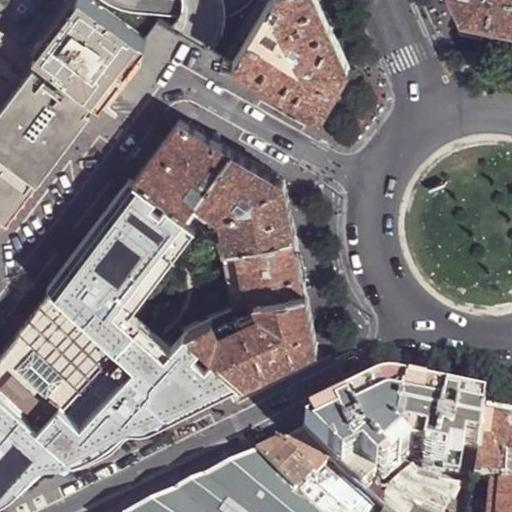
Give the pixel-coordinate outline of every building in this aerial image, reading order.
[(0,0),(0,27),(99,101),(104,105),(129,73),(151,44),(147,42),(91,0),(0,0)] [(318,0),(269,0),(234,62),(298,100),(321,115),(349,67),(341,48),(318,0)] [(511,24),(511,0),(455,0),(462,15),(464,15),(482,19),(491,20),(511,24)] [(487,40),(491,20),(482,19),(464,15),(460,35),(487,40)] [(99,101),(0,27),(0,208),(9,216),(14,219),(29,201),(90,122),(96,114),(92,111),(99,101)] [(179,120),(136,178),(184,213),(187,209),(232,151),(222,145),(179,120)] [(241,156),(232,151),(187,209),(210,233),(224,250),(241,245),(295,235),(284,181),(241,156)] [(184,213),(136,178),(89,239),(52,288),(133,363),(80,421),(62,404),(40,428),(0,390),(0,501),(5,499),(10,493),(14,488),(19,483),(23,480),(27,477),(35,472),(40,469),(45,467),(51,464),(57,463),(64,461),(68,460),(73,460),(79,460),(86,460),(115,446),(118,443),(121,440),(125,436),(128,435),(131,433),(135,431),(139,430),(142,430),(145,429),(151,428),(243,383),(187,330),(166,351),(124,315),(195,222),(184,213)] [(0,228),(9,216),(0,208),(0,228)] [(241,245),(224,250),(236,308),(248,303),(306,292),(300,260),(295,235),(241,245)] [(1,354),(0,355),(0,390),(40,428),(62,404),(80,421),(133,363),(52,288),(18,332),(19,333),(2,354),(1,354)] [(317,346),(306,292),(248,303),(236,308),(187,330),(243,383),(274,368),(317,346)] [(320,429),(306,436),(331,464),(346,479),(360,492),(375,478),(381,483),(408,460),(421,462),(420,471),(459,477),(463,453),(478,455),(483,418),(457,412),(404,401),(392,401),(378,400),(350,414),(320,429)] [(511,424),(483,418),(478,455),(474,483),(490,485),(511,487),(511,424)] [(290,443),(279,449),(312,480),(313,481),(331,464),(306,436),(290,443)] [(266,455),(255,461),(294,499),(302,492),(312,480),(279,449),(266,455)] [(185,495),(150,511),(308,511),(294,499),(255,461),(185,495)] [(313,481),(312,480),(302,492),(317,507),(312,511),(333,511),(337,505),(313,481)] [(511,511),(511,487),(490,485),(474,483),(470,511),(511,511)]
